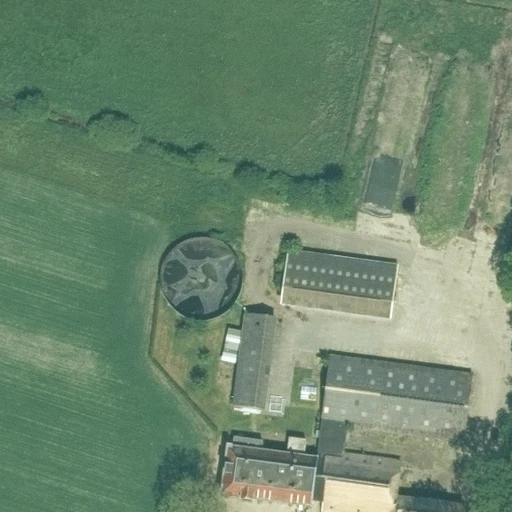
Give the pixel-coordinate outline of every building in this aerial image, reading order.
[(477,77),(448,70),(434,134),(448,137),(445,149),(460,153),(477,77)] [(196,242),(181,248),(170,258),(163,272),(162,288),(167,303),(177,314),(192,321),(207,322),(222,317),(234,306),(241,292),(242,277),(237,262),(226,250),(212,243),(196,242)] [(284,290),(388,304),(393,268),(289,254),(284,290)] [(233,408),(258,411),(270,320),(245,316),(233,408)] [(287,456),(262,453),(262,448),(244,446),(244,451),(228,449),(222,496),(242,499),(241,501),(253,503),(253,501),(311,508),(312,502),(322,503),(321,511),(463,511),(464,509),(395,500),(400,464),(343,456),(347,429),(462,444),(471,376),(330,357),(316,460),(303,459),(305,442),(289,440),(287,456)]
